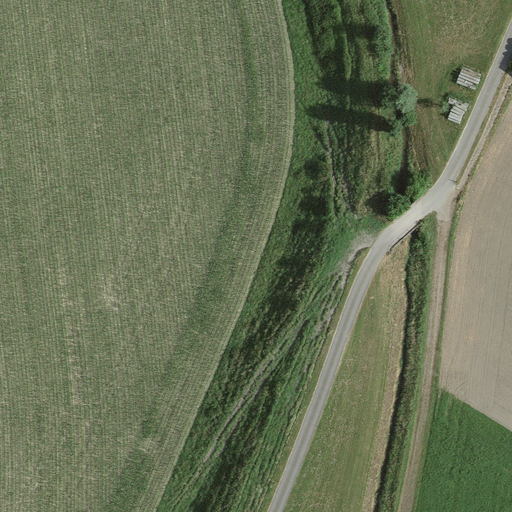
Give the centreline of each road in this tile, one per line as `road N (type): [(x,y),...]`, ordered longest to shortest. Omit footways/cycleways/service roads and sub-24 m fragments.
road 1 (unclassified): [(275,511),(369,267),(447,185),(511,38)]
road 2 (track): [(401,511),(425,398),(444,222),(439,192)]
